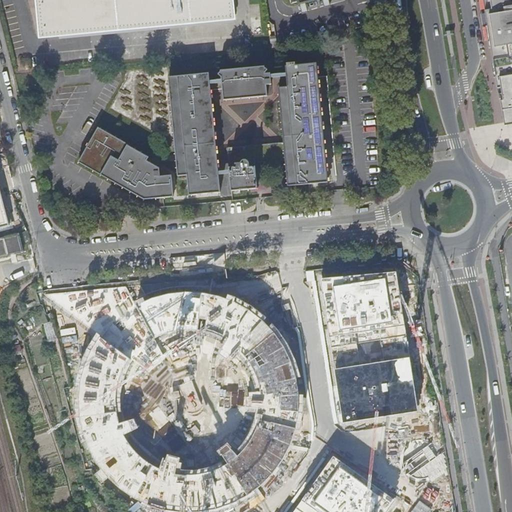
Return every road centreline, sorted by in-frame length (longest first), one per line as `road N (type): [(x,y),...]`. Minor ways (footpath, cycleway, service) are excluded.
road 1 (unclassified): [(0,73),(40,227),(57,246),(162,244),(412,217)]
road 2 (primary): [(422,235),(442,280),(483,511)]
road 3 (primary): [(511,511),(471,276),(474,237)]
road 4 (primary): [(400,0),(424,145),(420,185)]
road 5 (primary): [(463,174),(425,0)]
